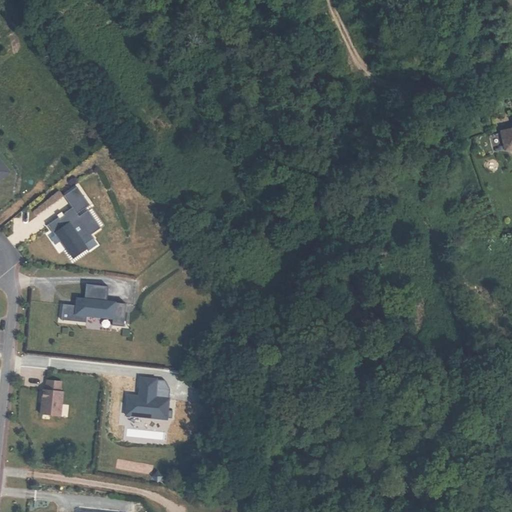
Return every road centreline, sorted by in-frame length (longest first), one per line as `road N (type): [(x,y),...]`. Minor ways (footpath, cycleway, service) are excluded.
road 1 (unknown): [(0,475),(171,504)]
road 2 (residential): [(0,280),(13,300),(0,438)]
road 3 (unknown): [(7,357),(136,375)]
